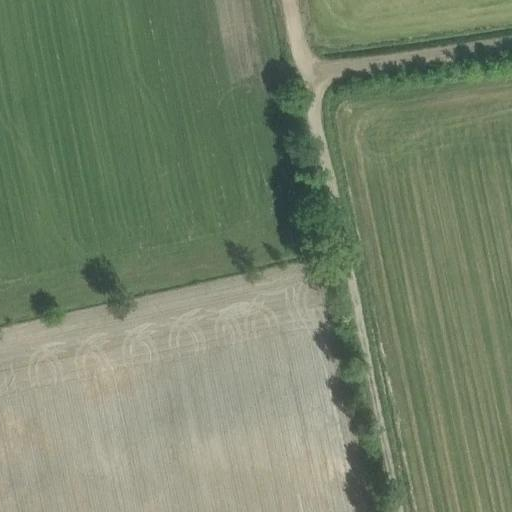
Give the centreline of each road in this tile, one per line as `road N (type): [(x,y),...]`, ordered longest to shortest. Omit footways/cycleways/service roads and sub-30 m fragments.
road 1 (track): [(306,81),(399,511)]
road 2 (track): [(306,81),(511,50)]
